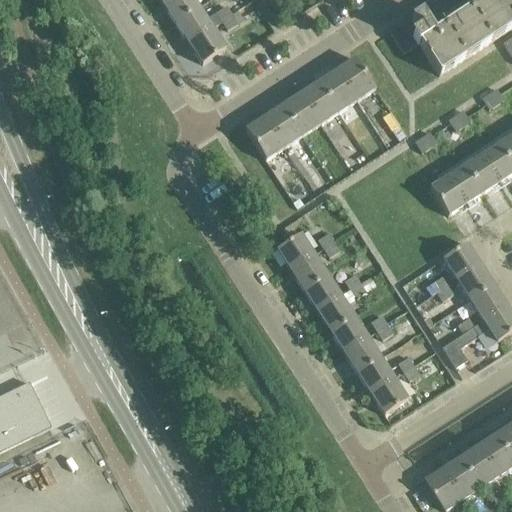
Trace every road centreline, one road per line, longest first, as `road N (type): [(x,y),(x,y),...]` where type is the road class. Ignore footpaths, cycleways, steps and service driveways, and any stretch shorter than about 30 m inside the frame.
road 1 (residential): [(369,472),(176,173),(194,135)]
road 2 (secondary): [(84,334),(0,105)]
road 3 (residential): [(194,135),(378,14)]
road 4 (secondary): [(177,511),(84,334)]
road 5 (residential): [(369,472),(511,381)]
road 6 (residential): [(194,135),(109,0)]
road 7 (secondary): [(0,202),(84,334)]
